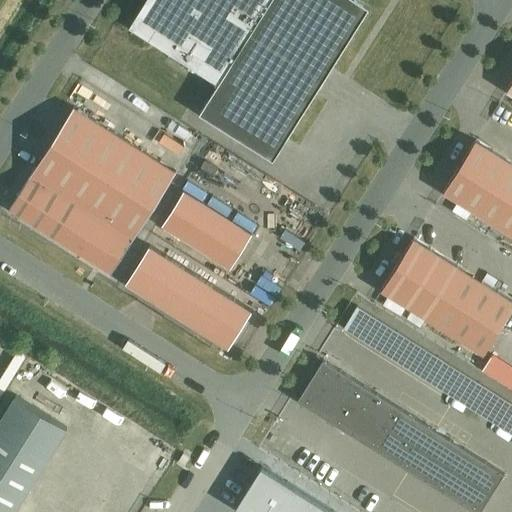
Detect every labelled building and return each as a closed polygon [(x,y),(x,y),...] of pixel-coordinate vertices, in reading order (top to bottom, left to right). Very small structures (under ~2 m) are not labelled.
[(145,0),(129,25),(218,82),(199,112),(273,159),(369,7),(358,0),(145,0)] [(114,22),(129,26),(135,6),(120,2),(114,22)] [(132,239),(175,171),(73,106),(30,174),(132,239)] [(443,190),(511,233),(511,161),(476,139),(443,190)] [(9,208),(111,273),(132,239),(30,174),(9,208)] [(162,224),(230,267),(252,233),(183,189),(162,224)] [(381,289),(484,353),(511,308),(511,297),(414,237),(381,289)] [(126,280),(229,346),(252,309),(149,244),(126,280)] [(344,326),(511,431),(511,403),(357,305),(344,326)] [(479,511),(504,473),(323,359),(297,399),(476,511),(479,511)] [(16,396),(0,422),(0,431),(45,460),(66,428),(16,396)] [(0,431),(0,511),(13,511),(45,460),(0,431)] [(335,511),(260,465),(234,506),(242,511),(335,511)]
